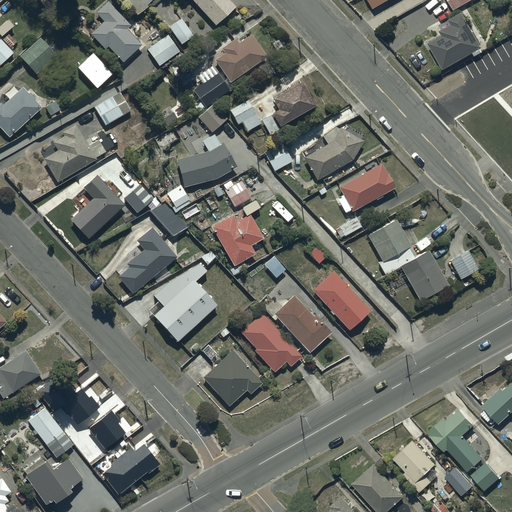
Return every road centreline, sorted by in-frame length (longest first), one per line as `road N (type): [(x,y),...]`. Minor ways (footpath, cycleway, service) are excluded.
road 1 (residential): [(0,218),(237,477)]
road 2 (primary): [(511,319),(237,477)]
road 3 (residential): [(299,0),(511,231)]
